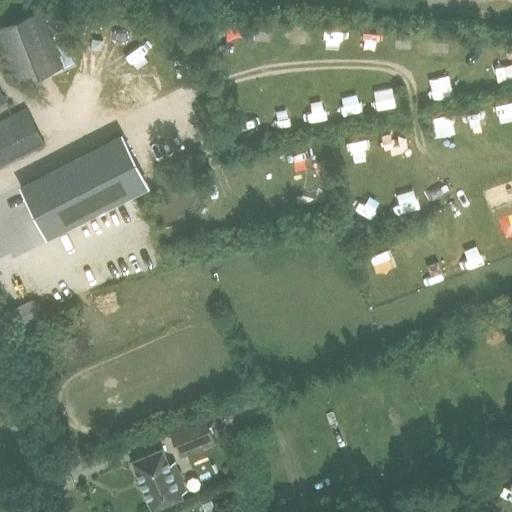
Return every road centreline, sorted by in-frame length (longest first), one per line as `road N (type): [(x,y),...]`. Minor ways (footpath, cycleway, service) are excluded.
road 1 (track): [(184,98),(280,65),(383,64),(408,75),(420,147)]
road 2 (unclassified): [(63,511),(0,388)]
road 3 (track): [(11,270),(54,250),(75,283),(114,315)]
